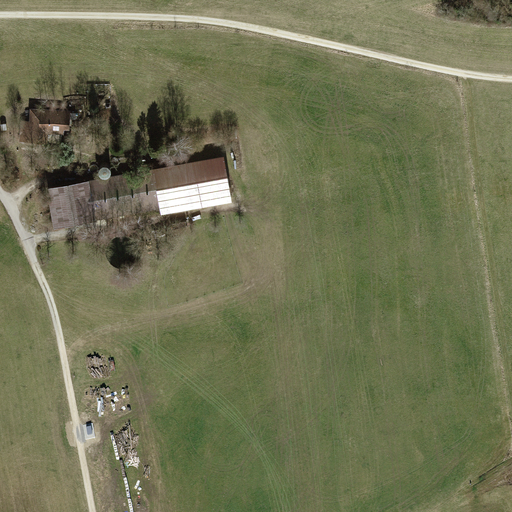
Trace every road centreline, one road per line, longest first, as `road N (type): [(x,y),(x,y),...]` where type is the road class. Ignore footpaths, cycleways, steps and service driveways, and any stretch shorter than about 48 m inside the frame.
road 1 (track): [(511,78),(214,20),(0,15)]
road 2 (track): [(0,184),(39,263),(96,511)]
road 3 (track): [(511,398),(466,74)]
